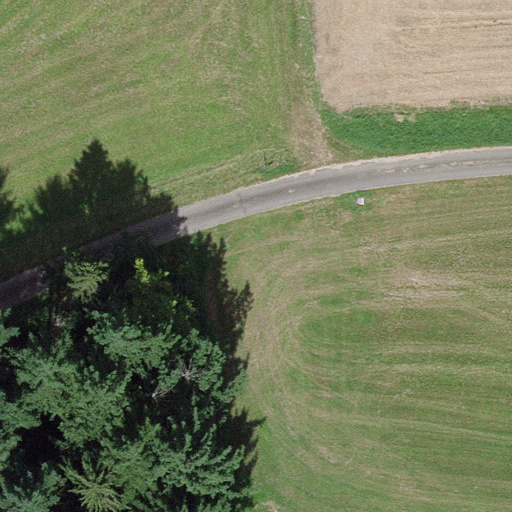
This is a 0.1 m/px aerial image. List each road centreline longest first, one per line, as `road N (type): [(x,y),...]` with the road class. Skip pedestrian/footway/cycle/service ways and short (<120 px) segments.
road 1 (track): [(511,160),(297,185),(208,208),(0,294)]
road 2 (track): [(297,185),(285,0)]
